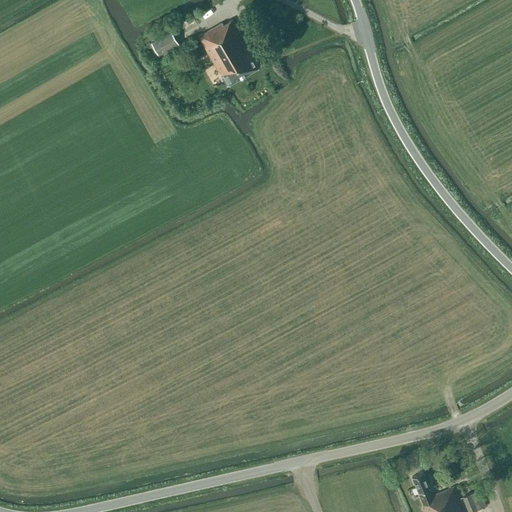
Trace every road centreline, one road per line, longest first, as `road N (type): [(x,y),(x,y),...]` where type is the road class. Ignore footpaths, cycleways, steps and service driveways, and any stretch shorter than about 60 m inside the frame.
road 1 (unclassified): [(81,511),(401,439),(464,421),(511,393)]
road 2 (unclassified): [(511,269),(418,161),(383,98),(354,0)]
